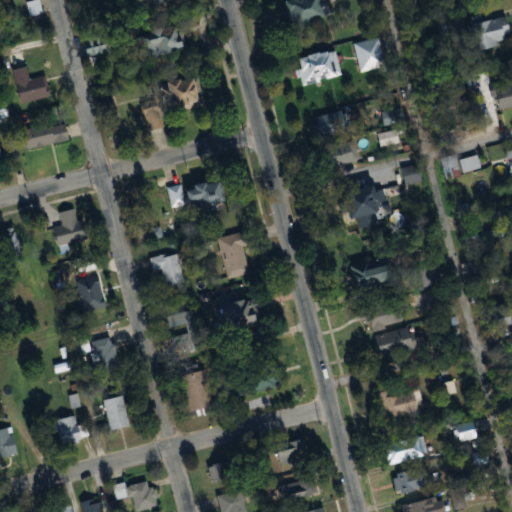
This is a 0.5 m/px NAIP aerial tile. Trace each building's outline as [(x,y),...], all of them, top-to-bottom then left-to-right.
[(28,4),(32,17),(44,14),(41,0),(28,4)] [(144,0),(145,9),(174,4),(173,0),(144,0)] [(326,0),(291,0),(292,23),(326,23),(326,0)] [(507,42),(502,16),(467,24),(473,50),(507,42)] [(185,23),(149,31),(156,58),(192,50),(185,23)] [(89,57),(109,51),(104,33),(84,40),(89,57)] [(356,72),(383,66),(377,38),(350,44),(356,72)] [(300,58),(305,85),(344,78),(339,51),(300,58)] [(14,71),(21,104),(52,97),(48,76),(32,80),(29,67),(14,71)] [(173,85),(182,112),(209,104),(201,77),(173,85)] [(511,106),(511,84),(487,89),(491,110),(511,106)] [(124,127),(118,99),(101,102),(107,131),(124,127)] [(344,128),(337,110),(306,121),(312,140),(344,128)] [(379,111),(380,122),(404,121),(404,110),(379,111)] [(31,150),(72,140),(68,121),(27,131),(31,150)] [(316,150),(321,169),(355,159),(350,140),(316,150)] [(511,180),(511,145),(503,147),(511,180)] [(477,168),(473,155),(456,160),(460,173),(477,168)] [(165,189),(169,212),(232,200),(228,178),(165,189)] [(371,213),(368,188),(334,192),(337,217),(371,213)] [(64,225),(55,228),(61,247),(88,238),(78,207),(60,213),(64,225)] [(166,237),(162,227),(145,233),(149,243),(166,237)] [(23,250),(15,230),(5,234),(13,254),(23,250)] [(228,278),(252,273),(243,232),(219,238),(228,278)] [(164,269),(167,286),(185,283),(180,252),(152,257),(154,270),(164,269)] [(383,257),(351,265),(357,290),(389,283),(383,257)] [(225,305),(230,328),(265,319),(259,296),(225,305)] [(399,318),(391,300),(360,315),(368,333),(399,318)] [(167,315),(169,328),(188,326),(189,334),(174,336),(175,348),(191,346),(190,338),(202,336),(198,310),(167,315)] [(374,360),(412,349),(406,327),(368,337),(374,360)] [(98,365),(119,361),(115,337),(94,341),(98,365)] [(287,381),(278,360),(244,373),(252,394),(287,381)] [(187,373),(190,408),(215,406),(212,371),(187,373)] [(378,420),(422,410),(416,383),(372,392),(378,420)] [(442,394),(453,391),(451,383),(440,385),(442,394)] [(133,425),(125,394),(105,399),(114,430),(133,425)] [(85,441),(78,415),(60,420),(66,446),(85,441)] [(0,457),(18,455),(15,428),(0,429),(0,457)] [(414,434),(376,445),(382,465),(420,455),(414,434)] [(282,464),(308,462),(307,441),(280,442),(282,464)] [(210,468),(217,484),(245,472),(238,456),(210,468)] [(392,495),(436,485),(432,465),(388,474),(392,495)] [(320,494),(314,476),(285,486),(291,503),(320,494)] [(128,486),(127,483),(116,486),(120,499),(134,495),(138,511),(162,505),(157,486),(152,488),(150,480),(128,486)] [(223,511),(248,511),(241,489),(218,496),(223,511)] [(440,511),(437,496),(394,506),(395,511),(440,511)] [(104,511),(100,497),(82,502),(84,511),(104,511)]
